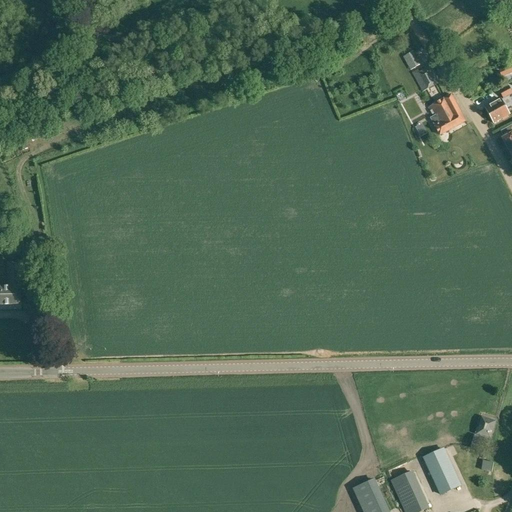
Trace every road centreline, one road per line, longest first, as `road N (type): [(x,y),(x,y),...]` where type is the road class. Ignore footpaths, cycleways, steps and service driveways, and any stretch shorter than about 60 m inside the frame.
road 1 (tertiary): [(511,366),(0,374)]
road 2 (unclassified): [(511,194),(478,118),(399,0)]
